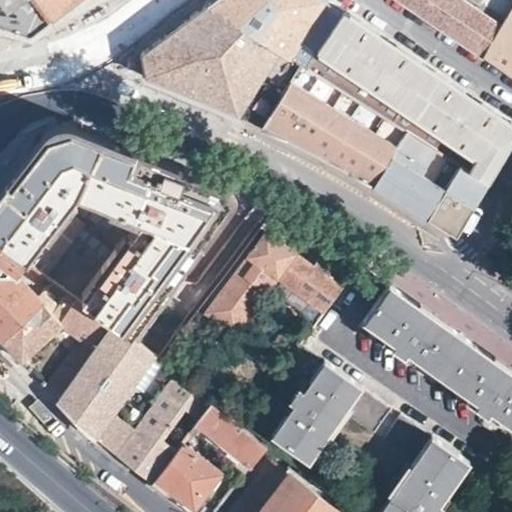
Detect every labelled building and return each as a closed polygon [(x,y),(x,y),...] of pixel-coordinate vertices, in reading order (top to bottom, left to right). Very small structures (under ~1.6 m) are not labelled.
[(38,0),(0,0),(0,24),(9,28),(31,36),(52,19),(38,0)] [(38,0),(52,19),(76,0),(38,0)] [(300,61),(306,65),(343,9),(330,0),(208,0),(206,2),(300,61)] [(511,74),(511,10),(503,25),(465,0),(402,0),(491,60),(511,74)] [(238,114),(260,124),(300,61),(206,2),(175,25),(142,50),(146,75),(195,94),(212,102),(238,114)] [(407,128),(489,179),(511,138),(511,122),(469,93),(377,32),(373,29),(343,9),(306,65),(407,128)] [(320,154),(373,183),(407,128),(306,65),(300,61),(260,124),(294,140),(312,150),(320,154)] [(489,179),(407,128),(373,183),(380,187),(423,214),(457,235),(489,179)] [(229,200),(228,192),(154,162),(74,129),(48,135),(19,172),(0,196),(0,236),(112,320),(131,335),(172,279),(229,200)] [(278,271),(326,305),(344,282),(329,271),(333,265),(318,254),(323,247),(302,234),(293,247),(266,229),(221,289),(215,285),(190,320),(198,326),(210,311),(235,329),(278,271)] [(511,241),(497,232),(488,249),(511,263),(511,241)] [(59,398),(112,320),(0,236),(0,334),(9,344),(22,359),(64,321),(86,338),(78,344),(76,346),(75,347),(74,348),(73,350),(46,384),(59,398)] [(511,421),(511,369),(471,340),(389,282),(365,317),(392,336),(389,341),(408,354),(412,350),(476,396),(472,400),(490,413),(493,409),(511,421)] [(155,361),(159,355),(131,335),(112,320),(59,398),(77,416),(95,435),(150,357),(155,361)] [(308,329),(302,338),(309,343),(315,335),(308,329)] [(391,403),(309,343),(291,368),(308,379),(304,384),(300,381),(291,393),(291,395),(294,398),(272,428),(308,454),(343,405),(373,428),(391,403)] [(161,395),(176,373),(169,369),(154,391),(161,395)] [(191,426),(210,400),(176,373),(161,395),(118,454),(135,467),(152,480),(191,426)] [(251,463),(267,442),(210,400),(191,426),(196,430),(200,424),(251,463)] [(372,511),(428,511),(430,510),(432,511),(434,511),(441,504),(436,501),(450,483),(464,493),(482,468),(402,410),(383,434),(414,456),(372,511)] [(196,430),(248,468),(251,463),(200,424),(196,430)] [(152,480),(166,491),(169,487),(180,496),(195,508),(223,470),(186,443),(196,430),(191,426),(152,480)] [(343,511),(272,457),(228,511),(343,511)]
